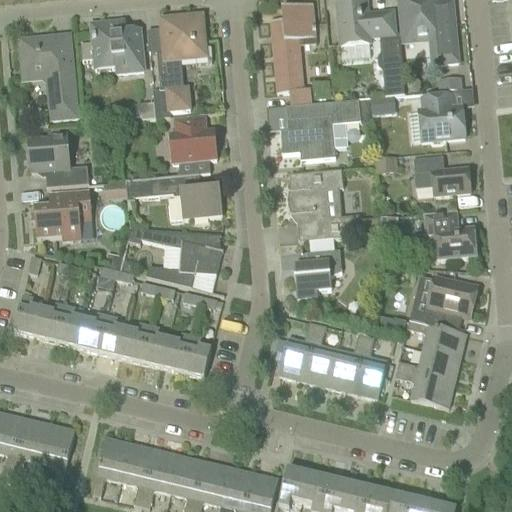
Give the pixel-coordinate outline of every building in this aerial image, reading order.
[(451,7),(427,9),(426,1),(399,4),(404,50),(428,48),(430,70),(457,68),(451,7)] [(365,6),(336,9),(337,29),(339,51),(340,51),(341,66),(369,63),(368,49),(369,49),(369,43),(378,42),(382,78),(385,103),(394,102),(404,101),(401,76),(402,76),(399,39),(394,40),(394,37),(392,17),(367,19),(365,6)] [(315,50),(313,29),(311,9),(280,12),(281,25),(269,26),(276,99),(288,98),(289,111),(312,109),(310,94),(304,94),(299,52),(315,50)] [(205,52),(204,36),(202,20),(158,24),(161,56),(155,56),(159,96),(152,96),(153,109),(154,125),(169,123),(168,117),(190,115),(187,93),(182,93),(180,66),(195,65),(195,69),(211,68),(210,52),(205,52)] [(139,34),(124,36),(123,27),(90,30),(92,49),(80,50),(81,65),(96,64),(97,77),(113,75),(114,80),(143,77),(139,34)] [(78,124),(71,60),(69,40),(17,45),(21,81),(45,79),(51,85),(53,101),(48,108),(49,126),(78,124)] [(438,98),(461,95),(460,82),(436,85),(438,98)] [(461,114),(453,114),(452,101),(419,104),(420,115),(416,116),(419,148),(464,144),(461,114)] [(395,119),(394,102),(385,103),(370,104),(371,121),(395,119)] [(361,131),(371,130),(369,104),(285,112),(287,136),(280,136),(282,161),(299,159),(300,167),(335,164),(334,154),(346,153),(344,129),(360,128),(361,131)] [(138,126),(154,125),(153,109),(137,110),(138,126)] [(213,136),(205,137),(204,123),(173,126),(175,140),(166,140),(169,172),(177,171),(178,182),(198,181),(209,179),(208,166),(216,165),(213,136)] [(86,174),(68,175),(65,140),(49,142),(49,146),(27,147),(30,178),(48,177),(49,192),(45,193),(45,194),(88,191),(86,174)] [(376,181),(396,179),(394,162),(374,165),(376,181)] [(467,174),(443,176),(442,163),(412,165),(415,195),(430,193),(431,203),(469,200),(467,174)] [(337,193),(343,193),(341,175),(288,180),(289,193),(290,193),(291,197),(287,198),(286,206),(288,217),(289,221),(295,220),(298,248),(387,239),(396,228),(396,222),(358,226),(358,221),(340,223),(337,193)] [(178,183),(124,189),(126,203),(125,204),(126,209),(134,208),(133,205),(179,201),(180,209),(167,211),(169,227),(194,225),(194,228),(206,226),(206,224),(221,222),(219,196),(197,198),(195,182),(199,182),(198,181),(178,182),(178,183)] [(79,228),(90,227),(87,196),(55,199),(56,213),(33,215),(36,245),(61,243),(61,247),(80,246),(79,228)] [(473,235),(457,237),(455,217),(423,220),(425,240),(417,241),(419,266),(435,267),(475,263),(473,235)] [(220,241),(200,240),(128,235),(126,247),(140,250),(141,246),(180,255),(179,276),(147,272),(144,283),(192,294),(195,280),(215,281),(221,258),(222,258),(222,257),(219,256),(220,241)] [(333,278),(340,277),(338,256),(305,259),(306,271),(294,272),(292,272),(294,286),(296,304),(316,302),(316,297),(331,296),(329,281),(333,281),(333,278)] [(107,259),(103,274),(117,277),(119,277),(122,262),(107,259)] [(36,281),(40,265),(31,262),(27,279),(36,281)] [(124,265),(121,276),(132,279),(134,272),(131,266),(124,265)] [(71,282),(73,272),(57,269),(55,278),(71,282)] [(87,285),(89,276),(73,272),(71,282),(87,285)] [(98,282),(96,291),(112,295),(115,286),(117,277),(103,274),(100,273),(98,282)] [(131,289),(133,281),(119,277),(117,277),(115,286),(131,289)] [(476,294),(457,289),(432,283),(424,316),(429,317),(428,319),(410,315),(408,326),(457,338),(461,322),(469,324),(476,294)] [(156,301),(157,293),(142,289),(140,298),(156,301)] [(171,305),(173,296),(157,293),(156,301),(171,305)] [(200,303),(197,302),(184,299),(182,308),(198,311),(200,303)] [(30,312),(32,304),(22,302),(13,338),(34,343),(41,314),(30,312)] [(214,315),(216,307),(200,303),(198,311),(214,315)] [(55,348),(64,312),(55,310),(53,317),(41,314),(34,343),(55,348)] [(72,322),(74,315),(64,312),(55,348),(76,353),(83,325),(72,322)] [(97,359),(106,321),(97,319),(95,328),(83,325),(76,353),(97,359)] [(114,332),(116,324),(106,321),(97,359),(119,364),(125,335),(114,332)] [(393,325),(390,336),(402,339),(405,326),(393,323),(393,325)] [(465,340),(457,338),(408,326),(406,334),(424,338),(420,356),(459,365),(465,340)] [(140,369),(149,331),(139,329),(137,338),(125,335),(119,364),(140,369)] [(302,388),(316,331),(308,329),(305,344),(305,345),(301,348),(287,344),(286,347),(283,358),(283,359),(281,366),(278,382),(302,388)] [(156,343),(158,334),(149,331),(140,369),(161,374),(168,346),(156,343)] [(320,350),(324,333),(316,331),(302,388),(327,394),(337,354),(320,350)] [(182,379),(191,342),(180,340),(178,348),(168,346),(161,374),(182,379)] [(352,400),(366,342),(357,340),(353,358),(337,354),(327,394),(352,400)] [(198,353),(200,344),(191,342),(182,379),(203,384),(210,355),(198,353)] [(369,362),(373,344),(366,342),(352,400),(377,405),(386,366),(369,362)] [(278,345),(275,356),(283,358),(286,347),(278,345)] [(453,390),(459,365),(420,356),(416,373),(398,368),(396,376),(453,390)] [(276,357),(274,364),(281,366),(283,359),(276,357)] [(447,415),(453,390),(396,376),(394,384),(410,388),(411,388),(413,392),(410,406),(447,415)] [(0,418),(0,458),(5,460),(7,464),(3,480),(8,481),(11,482),(25,425),(0,418)] [(25,425),(11,482),(19,484),(23,468),(22,468),(26,465),(40,468),(49,431),(25,425)] [(49,431),(40,468),(54,472),(56,476),(52,492),(59,493),(60,494),(65,474),(74,437),(49,431)] [(97,482),(92,501),(100,503),(104,488),(104,487),(108,485),(121,488),(130,450),(105,444),(100,464),(96,482),(97,482)] [(130,450),(121,488),(135,491),(138,495),(137,495),(133,511),(136,511),(141,511),(154,456),(130,450)] [(170,499),(179,462),(154,456),(141,511),(149,511),(153,499),(152,498),(157,496),(170,499)] [(179,462),(170,499),(184,503),(186,507),(184,511),(193,511),(204,468),(179,462)] [(204,468),(193,511),(201,511),(202,511),(201,510),(206,508),(219,511),(228,474),(204,468)] [(287,475),(278,511),(281,511),(288,511),(290,507),(301,510),(310,473),(302,471),(301,478),(287,475)] [(316,482),(317,475),(310,473),(301,510),(310,511),(322,511),(329,485),(316,482)] [(228,474),(219,511),(222,511),(245,511),(253,480),(228,474)] [(253,480),(245,511),(271,511),(273,505),(278,486),(253,480)] [(344,511),(352,483),(344,481),(342,488),(329,485),(322,511),(344,511)] [(358,492),(359,485),(352,483),(344,511),(366,511),(371,495),(358,492)] [(393,500),(394,493),(386,491),(384,498),(371,495),(366,511),(389,511),(392,500),(393,500)] [(412,511),(414,505),(393,500),(392,500),(389,511),(412,511)]
